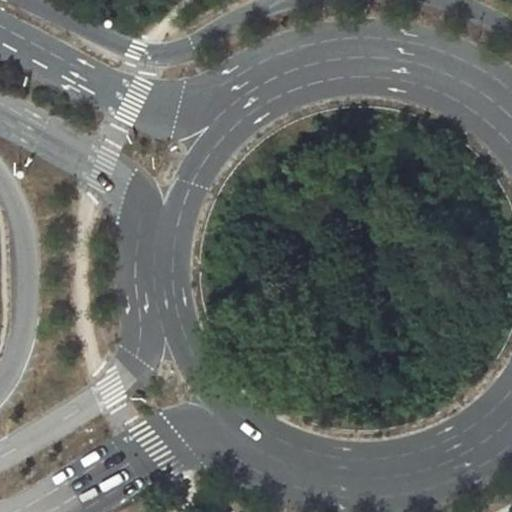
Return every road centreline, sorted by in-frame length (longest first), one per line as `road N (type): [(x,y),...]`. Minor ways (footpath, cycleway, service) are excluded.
road 1 (primary): [(289,0),(160,55),(30,0)]
road 2 (primary): [(257,85),(198,109),(132,105),(0,35)]
road 3 (primary): [(511,116),(421,62),(378,55),(329,57),(257,85)]
road 4 (primary): [(247,437),(296,463),(364,475),(420,468),(491,430)]
road 5 (primary): [(167,314),(110,388),(0,457)]
road 6 (primary): [(48,511),(152,449),(247,437)]
road 7 (primary): [(0,180),(26,265),(23,337),(0,384)]
road 8 (primary): [(0,112),(102,168),(168,226)]
road 9 (primary): [(257,85),(196,161),(168,226)]
road 10 (primary): [(167,314),(189,372),(247,437)]
